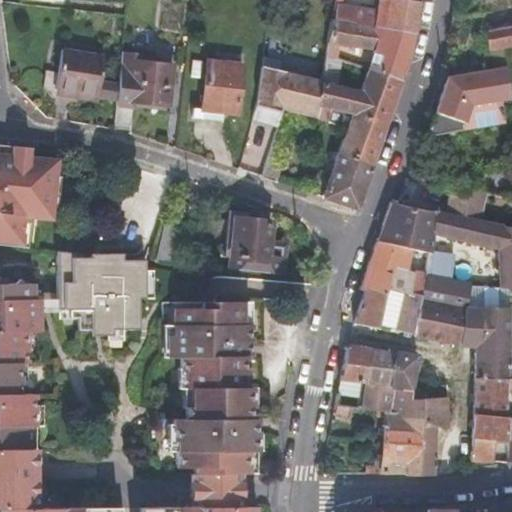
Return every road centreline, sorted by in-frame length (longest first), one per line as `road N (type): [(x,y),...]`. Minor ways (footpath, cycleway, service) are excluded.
road 1 (residential): [(356,244),(300,206),(166,160),(9,128)]
road 2 (unclassified): [(332,329),(453,354),(457,490)]
road 3 (residential): [(433,0),(425,53),(356,244)]
road 4 (residential): [(332,329),(303,492)]
road 5 (residential): [(303,492),(457,490)]
